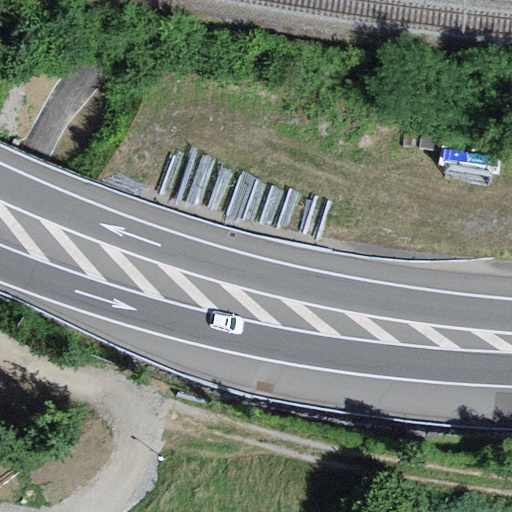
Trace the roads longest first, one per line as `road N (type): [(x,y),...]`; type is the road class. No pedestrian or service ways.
road 1 (trunk): [(511,342),(321,321),(192,292),(0,222)]
road 2 (track): [(129,402),(392,471),(511,473)]
